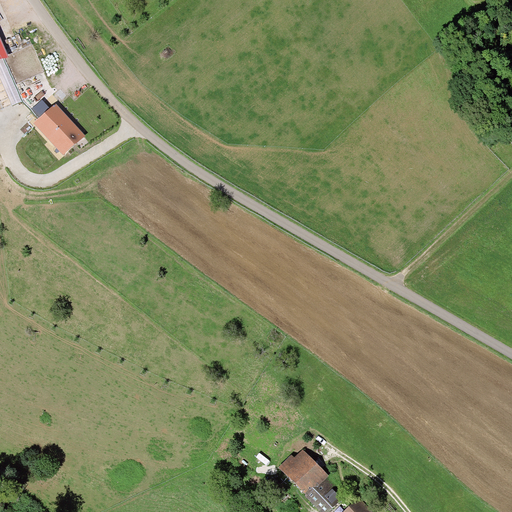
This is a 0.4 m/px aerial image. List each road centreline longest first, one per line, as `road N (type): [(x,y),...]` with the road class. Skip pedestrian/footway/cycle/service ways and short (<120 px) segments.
road 1 (unclassified): [(31,0),(133,122),(191,168),(511,354)]
road 2 (track): [(391,284),(511,169)]
